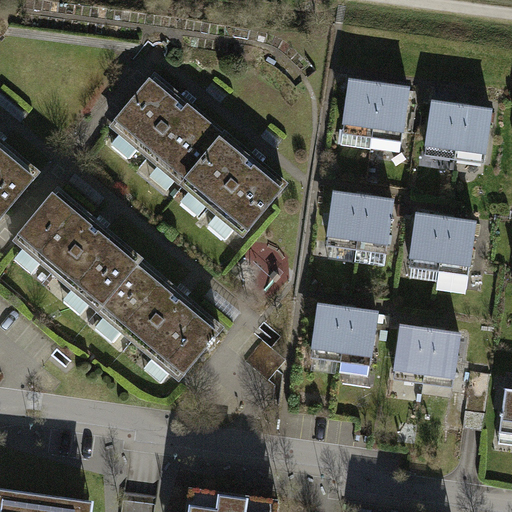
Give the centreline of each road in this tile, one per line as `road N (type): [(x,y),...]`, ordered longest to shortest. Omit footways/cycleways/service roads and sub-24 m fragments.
road 1 (residential): [(511,504),(394,489),(373,466),(172,438),(110,416),(0,400)]
road 2 (track): [(511,17),(392,0)]
